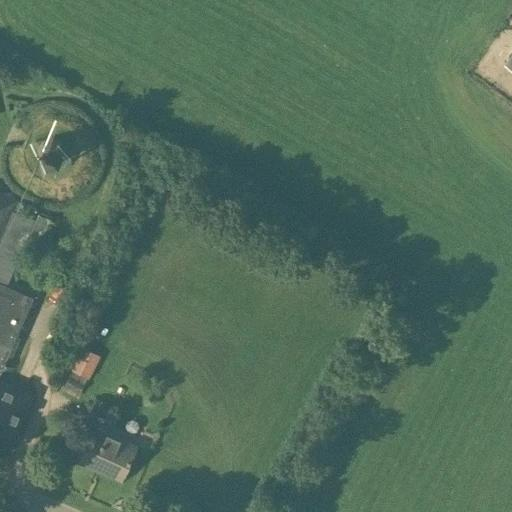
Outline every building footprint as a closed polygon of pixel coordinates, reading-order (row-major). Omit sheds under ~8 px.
[(511,52),(502,65),(511,72),(511,52)] [(52,143),(51,143),(50,143),(49,143),(48,144),(47,144),(46,144),(45,145),(44,145),(43,146),(43,147),(42,148),(41,148),(41,149),(40,150),(40,151),(39,152),(39,153),(39,154),(39,155),(39,157),(39,158),(39,159),(40,160),(40,161),(41,162),(42,163),(43,164),(43,165),(44,165),(45,166),(46,167),(47,167),(48,167),(49,167),(50,168),(51,168),(52,168),(53,167),(54,167),(55,167),(56,167),(57,166),(58,165),(59,165),(60,164),(61,163),(61,162),(62,162),(62,161),(63,160),(63,159),(63,158),(63,157),(63,155),(63,154),(63,153),(63,152),(63,151),(62,150),(62,149),(61,149),(61,148),(60,147),(59,146),(58,145),(57,145),(56,144),(55,144),(54,144),(53,143),(52,143)] [(0,435),(14,441),(33,393),(0,379),(0,375),(0,374),(34,298),(8,286),(30,234),(41,238),(50,219),(39,215),(37,220),(21,213),(23,207),(25,203),(0,192),(0,435)] [(83,344),(72,370),(91,378),(102,353),(83,344)] [(63,391),(77,398),(84,384),(70,377),(63,391)] [(137,446),(95,427),(79,461),(97,469),(99,465),(123,476),(137,446)]
